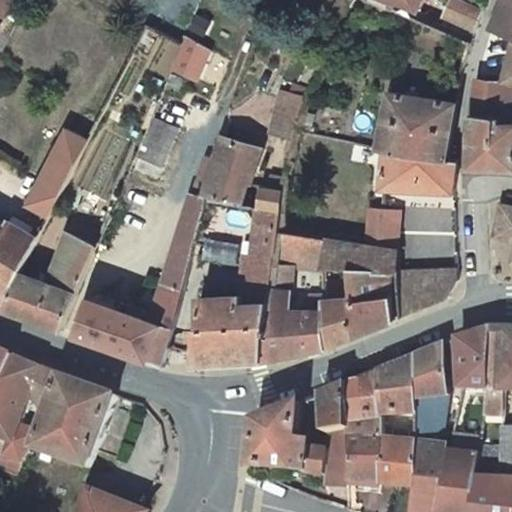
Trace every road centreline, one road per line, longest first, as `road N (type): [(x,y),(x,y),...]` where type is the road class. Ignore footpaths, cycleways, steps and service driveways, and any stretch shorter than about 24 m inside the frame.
road 1 (unclassified): [(483,302),(332,365),(207,396)]
road 2 (tertiary): [(0,321),(138,381),(207,396)]
road 3 (residential): [(480,188),(464,166),(477,48),(497,0)]
